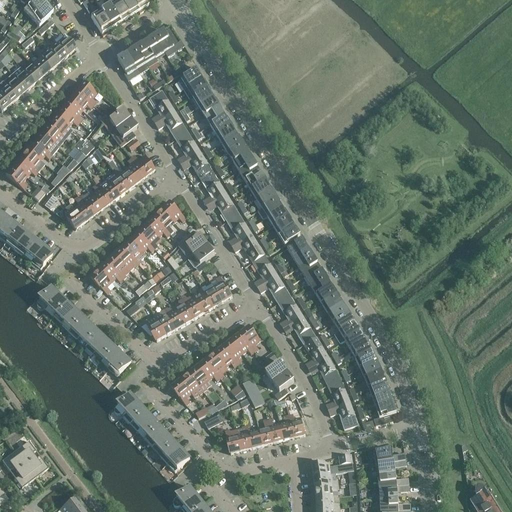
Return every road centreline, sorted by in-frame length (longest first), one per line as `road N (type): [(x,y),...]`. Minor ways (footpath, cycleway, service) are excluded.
road 1 (tertiary): [(419,426),(380,332),(177,7)]
road 2 (residential): [(256,306),(154,364),(71,282)]
road 3 (residential): [(0,192),(77,251),(176,179)]
road 4 (residential): [(329,449),(312,398),(256,306)]
road 5 (residential): [(256,306),(176,179)]
road 6 (residential): [(176,179),(100,52)]
road 7 (residential): [(0,137),(100,52)]
